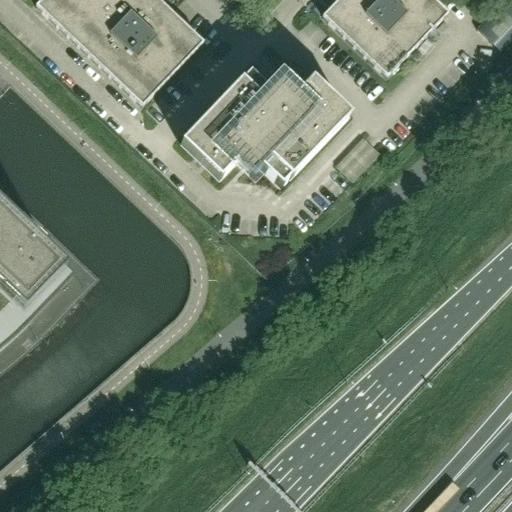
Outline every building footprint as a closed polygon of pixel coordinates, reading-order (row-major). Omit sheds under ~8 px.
[(202,46),(163,9),(166,6),(158,0),(43,0),(35,9),(141,110),(202,46)] [(432,33),(447,17),(429,0),(340,0),(321,20),(385,81),(426,39),(430,43),(431,44),(433,44),(434,44),(435,44),(436,43),(437,42),(437,41),(437,39),(437,38),(436,37),(432,33)] [(289,183),(347,121),(348,120),(310,84),(293,101),(291,99),(294,96),(286,89),(283,92),(278,87),(269,97),(248,77),(240,86),(239,85),(180,148),(218,184),(239,162),(255,177),(260,171),(280,190),(288,182),(289,183)] [(352,184),(379,156),(362,141),(336,169),(352,184)] [(32,323),(40,315),(71,282),(0,213),(0,352),(6,347),(15,340),(23,332),(32,323)]
